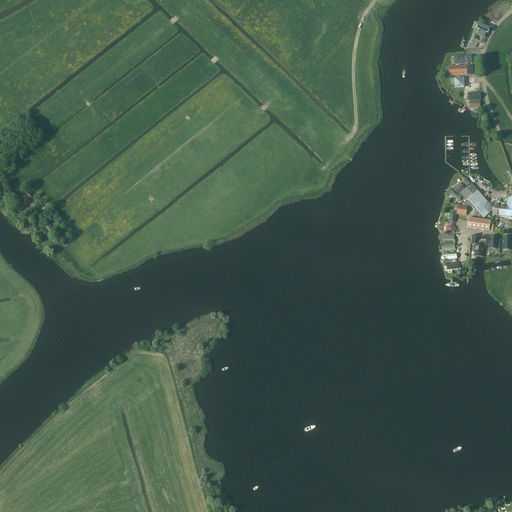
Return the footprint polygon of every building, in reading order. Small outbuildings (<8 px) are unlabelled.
[(479,33),(478,36),(482,37),(481,41),(477,40),(475,43),(481,43),(486,32),(487,33),(489,28),(480,24),(478,29),(481,30),(480,32),(479,32),(479,33)] [(465,65),(449,66),(449,76),(473,75),(473,65),(468,65),(465,65)] [(465,87),(464,78),(454,78),(455,88),(465,87)] [(6,174),(8,178),(14,173),(11,169),(6,174)] [(465,189),(459,183),(453,188),(458,195),(460,193),(465,189)] [(478,190),(473,185),(471,183),(460,193),(464,198),(466,200),(478,190)] [(493,209),(478,190),(466,200),(467,202),(468,201),(484,219),(493,210),(493,209)] [(452,192),(450,195),(459,201),(461,198),(452,192)] [(22,197),(26,202),(32,198),(28,193),(22,197)] [(507,206),(494,204),(493,209),(493,210),(493,215),(511,217),(511,198),(508,198),(507,206)] [(458,205),(456,214),(466,215),(467,207),(458,205)] [(449,222),(455,223),(456,215),(452,215),(452,214),(448,213),(448,215),(449,215),(449,217),(450,218),(449,222)] [(469,218),(467,228),(489,231),(490,221),(469,218)] [(51,234),(55,231),(48,223),(44,227),(51,234)] [(455,233),(456,227),(451,224),(446,226),(446,232),(450,236),(455,233)] [(472,235),(471,244),(474,244),(474,252),(475,252),(475,254),(474,256),(482,257),(483,255),(483,249),(484,249),(484,245),(480,245),(481,241),(479,241),(479,236),(472,235)] [(481,241),(480,245),(484,245),(485,245),(488,245),(488,248),(489,248),(492,249),(493,249),(496,249),(496,248),(497,246),(497,237),(481,236),(481,240),(484,241),(484,242),(481,241)] [(502,237),(502,250),(507,250),(511,250),(511,247),(511,237),(502,237)]
